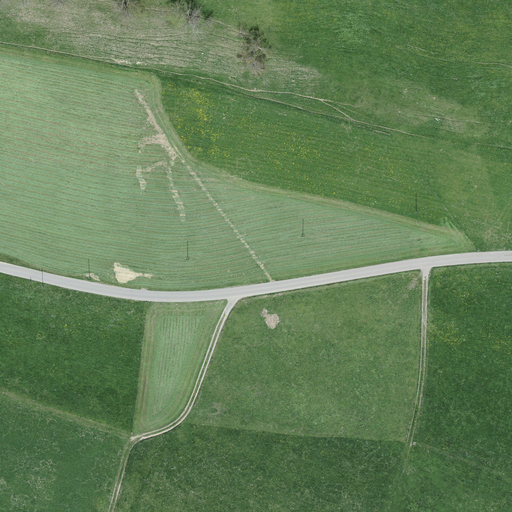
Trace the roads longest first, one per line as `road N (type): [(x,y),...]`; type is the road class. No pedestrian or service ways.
road 1 (unclassified): [(511,256),(173,299),(0,267)]
road 2 (track): [(109,511),(127,447),(188,410),(238,293)]
road 3 (track): [(406,453),(421,392),(425,263)]
road 4 (track): [(137,437),(0,393)]
